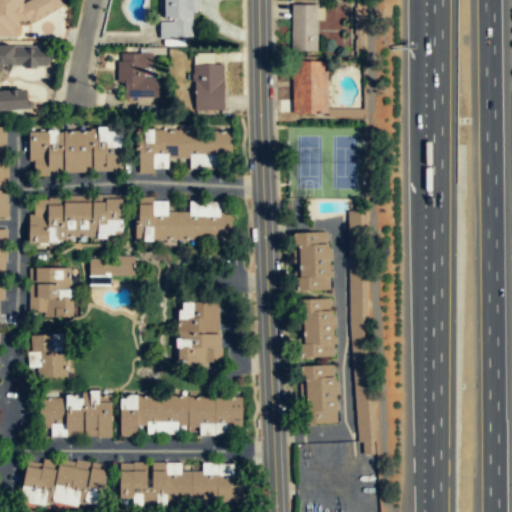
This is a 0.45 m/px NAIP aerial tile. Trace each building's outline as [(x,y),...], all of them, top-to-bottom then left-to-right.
[(0,0),(0,36),(17,37),(26,23),(27,23),(62,10),(58,0),(21,0),(19,1),(18,0),(0,0)] [(192,36),(192,17),(193,17),(193,12),(195,11),(195,0),(164,0),(165,18),(173,17),(173,22),(159,22),(160,39),(175,39),(175,37),(192,36)] [(317,51),(318,5),(291,4),(291,50),(317,51)] [(0,112),(28,113),(29,91),(0,90),(0,72),(3,73),(4,67),(51,68),(52,48),(0,46),(0,112)] [(157,97),(157,77),(144,77),(143,68),(152,68),(152,61),(152,53),(140,53),(139,53),(122,54),(122,61),(118,61),(118,82),(124,81),(124,97),(157,97)] [(328,114),(327,85),(330,76),(330,62),(310,61),(293,61),(293,113),(328,114)] [(223,108),(223,79),(222,75),(222,64),(208,64),(192,65),(195,109),(223,108)] [(0,217),(6,217),(8,216),(8,204),(6,204),(8,160),(1,160),(1,127),(0,127),(0,217)] [(121,171),(121,131),(106,131),(106,127),(97,127),(97,129),(90,129),(90,131),(57,132),(58,130),(47,130),(47,132),(28,132),(29,161),(33,161),(33,174),(62,174),(62,173),(89,173),(89,171),(121,171)] [(230,157),(231,144),(230,130),(138,129),(138,173),(153,174),(153,169),(168,169),(168,158),(230,157)] [(122,194),(122,234),(106,234),(106,238),(97,238),(97,236),(65,237),(65,240),(57,240),(57,242),(48,242),(48,243),(28,243),(28,214),(33,214),(33,199),(48,199),(48,198),(63,198),(63,196),(122,194)] [(231,213),(231,240),(134,241),(134,211),(138,211),(138,197),(153,197),(152,201),(168,201),(168,212),(188,212),(189,201),(220,202),(220,212),(231,213)] [(357,441),(374,440),(372,411),(368,353),(366,329),(365,308),(365,276),(364,212),(364,210),(347,210),(347,213),(348,258),(348,321),(352,378),(357,441)] [(325,232),(328,289),(296,291),(294,272),(299,272),(299,251),(293,251),(292,233),(325,232)] [(134,278),(134,259),(88,259),(88,278),(134,278)] [(73,317),(71,298),(73,298),(72,289),(70,289),(69,268),(28,268),(30,317),(73,317)] [(333,356),(329,298),(302,299),(304,357),(333,356)] [(214,301),(214,319),(212,320),(212,347),(222,348),(221,363),(207,362),(207,367),(178,366),(178,301),(214,301)] [(67,377),(65,333),(27,336),(28,368),(32,367),(32,379),(67,377)] [(336,422),(333,365),(301,366),(305,423),(336,422)] [(110,438),(111,395),(66,395),(66,398),(38,398),(39,436),(110,438)] [(241,397),(241,426),(230,426),(230,435),(199,435),(199,426),(178,426),(178,434),(146,434),(146,426),(136,425),(136,436),(119,437),(120,425),(120,395),(241,397)] [(25,458),(20,503),(93,511),(102,511),(107,467),(25,458)] [(243,502),(165,501),(165,506),(143,504),(143,508),(131,508),(131,505),(120,504),(119,463),(133,464),(133,462),(146,462),(147,478),(151,478),(151,462),(181,463),(181,471),(202,471),(202,462),(234,463),(233,472),(242,472),(243,502)]
